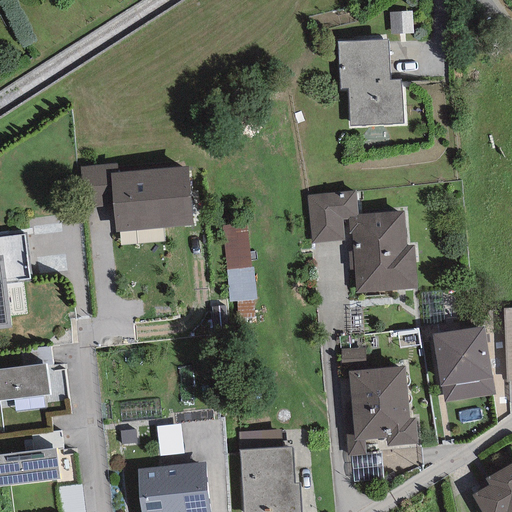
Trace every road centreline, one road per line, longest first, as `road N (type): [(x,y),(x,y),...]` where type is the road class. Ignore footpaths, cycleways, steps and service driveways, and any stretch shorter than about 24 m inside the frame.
road 1 (residential): [(84,334),(104,511)]
road 2 (residential): [(385,511),(511,426)]
